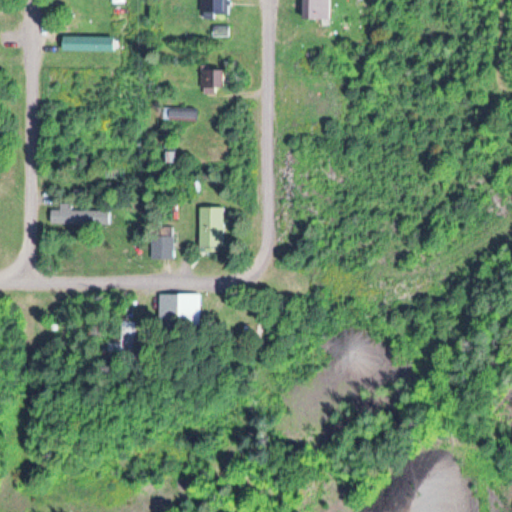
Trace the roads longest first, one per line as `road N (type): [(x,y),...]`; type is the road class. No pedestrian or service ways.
road 1 (residential): [(36,283),(37,0)]
road 2 (residential): [(258,277),(272,251),(272,0)]
road 3 (residential): [(0,283),(240,286),(258,277)]
